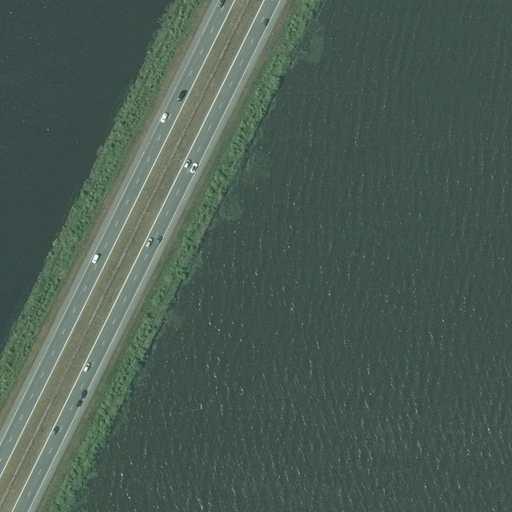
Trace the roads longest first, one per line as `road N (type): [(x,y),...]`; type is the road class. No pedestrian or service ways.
road 1 (motorway): [(20,511),(271,0)]
road 2 (motorway): [(226,0),(0,461)]
